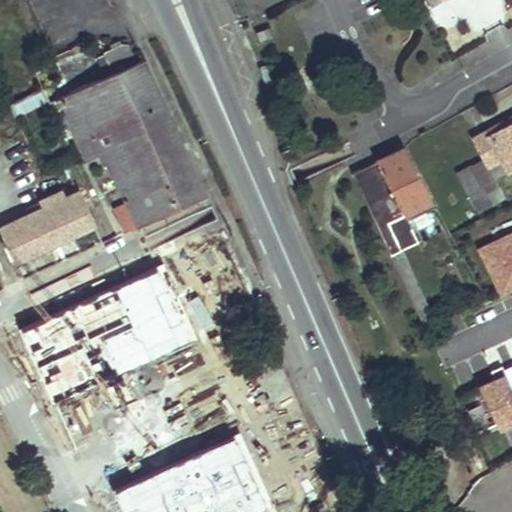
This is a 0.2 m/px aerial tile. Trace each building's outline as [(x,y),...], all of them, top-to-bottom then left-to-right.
[(274,38),(270,29),(253,35),(257,45),(274,38)] [(80,138),(94,132),(87,117),(128,98),(148,139),(177,125),(161,88),(138,38),(130,41),(134,48),(55,84),(80,138)] [(87,117),(94,132),(130,209),(200,178),(177,125),(148,139),(128,98),(87,117)] [(505,121),(470,140),(493,181),(511,170),(511,123),(510,124),(505,121)] [(376,160),(410,230),(416,227),(412,218),(435,206),(431,199),(405,148),(376,160)] [(67,164),(88,211),(93,209),(87,197),(95,194),(91,183),(79,158),(67,164)] [(376,160),(351,172),(389,255),(400,250),(417,242),(410,230),(376,160)] [(45,227),(88,211),(67,164),(53,170),(59,182),(43,188),(38,177),(9,191),(16,204),(0,211),(0,219),(1,221),(9,242),(45,227)] [(470,165),(455,172),(469,202),(484,195),(470,165)] [(42,295),(79,374),(88,370),(84,363),(93,359),(97,366),(149,341),(146,335),(156,331),(159,337),(166,333),(154,309),(160,307),(159,304),(166,301),(168,303),(240,270),(212,216),(138,250),(42,295)] [(511,218),(473,233),(495,293),(511,286),(511,218)] [(400,250),(389,255),(409,298),(420,293),(400,250)] [(277,366),(244,377),(258,424),(292,414),(277,366)] [(105,394),(93,428),(105,458),(142,474),(174,460),(187,425),(174,394),(139,380),(105,394)] [(210,473),(227,507),(240,500),(224,466),(210,473)] [(216,511),(227,507),(210,473),(130,511),(216,511)]
